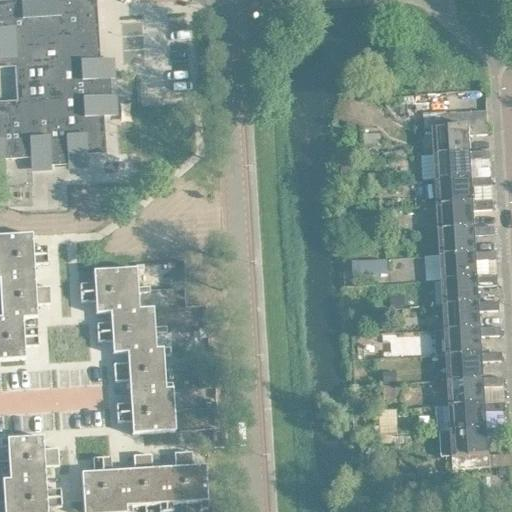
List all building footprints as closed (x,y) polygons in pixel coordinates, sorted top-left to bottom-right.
[(0,0),(0,66),(18,65),(20,101),(0,102),(0,167),(7,167),(7,158),(34,156),(34,166),(53,164),(71,163),(90,162),(89,153),(108,152),(107,142),(106,124),(106,115),(115,114),(114,96),(112,78),(111,59),(102,59),(102,50),(101,33),(98,0),(0,0)] [(436,130),(437,154),(472,152),(471,136),(491,134),(491,126),(490,126),(489,111),(452,113),(452,127),(435,128),(435,130),(436,130)] [(449,112),(425,113),(426,129),(435,128),(452,127),(452,113),(449,113),(449,112)] [(437,154),(439,180),(474,178),(474,177),(473,161),(493,160),(492,151),(472,152),(437,154)] [(439,180),(440,205),(475,203),(475,202),(474,186),(494,185),(494,176),(474,177),(474,178),(439,180)] [(440,205),(442,230),(477,228),(477,227),(476,211),(496,210),(495,201),(475,202),(475,203),(440,205)] [(399,209),(383,210),(384,219),(399,218),(399,209)] [(442,230),(443,255),(478,253),(477,236),(497,235),(497,226),(477,227),(477,228),(442,230)] [(0,256),(51,254),(50,245),(36,246),(35,234),(0,235),(0,256)] [(443,255),(445,280),(480,278),(479,261),(499,260),(498,251),(478,253),(443,255)] [(0,277),(38,275),(37,264),(51,263),(51,254),(0,256),(0,277)] [(83,284),(83,293),(152,289),(152,286),(140,286),(139,268),(96,270),(97,283),(83,284)] [(186,270),(173,271),(174,287),(186,286),(186,270)] [(0,283),(2,284),(3,298),(53,295),(53,286),(38,286),(38,275),(0,277),(0,283)] [(445,280),(446,305),(481,303),(480,287),(500,285),(500,276),(480,278),(445,280)] [(99,313),(113,312),(113,311),(142,310),(142,309),(141,292),(153,292),(152,289),(83,293),(84,302),(98,301),(99,313)] [(406,294),(391,295),(392,308),(407,307),(406,294)] [(0,311),(0,318),(26,317),(26,318),(40,317),(39,304),(54,303),(53,295),(3,298),(4,311),(0,311)] [(446,305),(448,331),(483,328),(482,312),(502,311),(501,302),(481,303),(446,305)] [(99,324),(100,333),(169,328),(169,326),(157,326),(156,308),(142,309),(142,310),(113,311),(113,312),(114,323),(99,324)] [(0,338),(41,336),(41,327),(26,328),(26,318),(26,317),(0,318),(0,338)] [(448,331),(450,356),(484,354),(484,353),(483,337),(503,336),(503,327),(483,328),(448,331)] [(116,353),(130,352),(130,351),(159,350),(158,349),(157,332),(170,331),(169,328),(100,333),(100,342),(115,341),(116,353)] [(41,336),(0,338),(0,360),(28,359),(27,346),(42,346),(41,336)] [(116,364),(117,373),(167,369),(166,356),(173,355),(173,348),(158,349),(159,350),(130,351),(130,352),(130,363),(116,364)] [(450,356),(451,381),(486,379),(486,378),(485,362),(505,361),(504,352),(484,353),(484,354),(450,356)] [(131,381),(132,392),(175,389),(175,383),(168,383),(167,369),(117,373),(117,381),(131,381)] [(399,370),(381,370),(381,386),(397,386),(399,386),(399,370)] [(451,381),(453,406),(487,404),(487,403),(486,387),(506,386),(506,377),(486,378),(486,379),(451,381)] [(397,386),(381,386),(382,403),(398,402),(397,386)] [(119,404),(119,413),(169,410),(169,396),(176,396),(175,389),(132,392),(133,404),(119,404)] [(453,406),(454,431),(489,429),(488,412),(508,411),(507,402),(487,403),(487,404),(453,406)] [(399,409),(380,410),(380,435),(399,435),(399,409)] [(169,410),(119,413),(120,422),(134,421),(135,434),(178,431),(177,424),(170,424),(169,410)] [(489,429),(454,431),(454,432),(440,433),(442,458),(453,457),(454,470),(492,468),(492,454),(490,454),(489,438),(509,436),(509,427),(489,429)] [(215,431),(216,447),(228,446),(227,430),(215,431)] [(10,446),(11,460),(61,457),(61,448),(46,449),(45,436),(2,439),(3,447),(10,446)] [(178,467),(166,468),(169,511),(175,510),(175,503),(189,502),(186,452),(177,453),(178,467)] [(194,452),(186,452),(189,502),(202,502),(203,509),(210,508),(208,465),(195,466),(194,452)] [(154,454),(145,455),(148,505),(162,504),(162,511),(169,511),(166,468),(155,468),(154,454)] [(137,470),(125,470),(127,511),(134,511),(134,506),(148,505),(145,455),(136,455),(137,470)] [(113,456),(104,457),(107,507),(121,506),(121,511),(127,511),(125,470),(114,471),(113,456)] [(4,474),(5,481),(48,478),(47,467),(62,466),(61,457),(11,460),(12,474),(4,474)] [(107,507),(104,457),(95,458),(96,472),(84,473),(86,511),(93,511),(93,508),(107,507)] [(511,466),(495,467),(495,477),(511,476),(511,466)] [(12,487),(13,501),(64,498),(63,489),(49,490),(48,478),(5,481),(5,487),(12,487)] [(50,511),(50,507),(64,506),(64,498),(13,501),(13,511),(50,511)]
